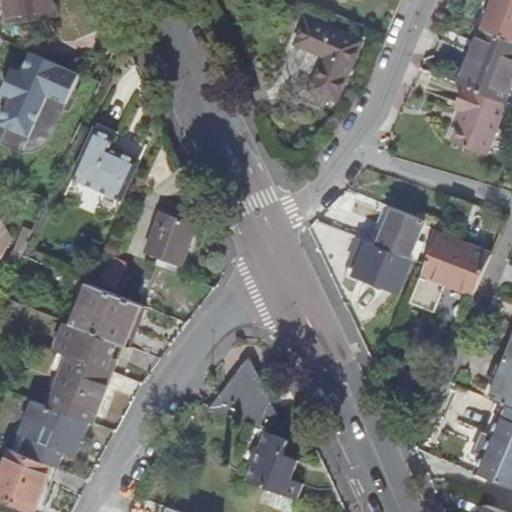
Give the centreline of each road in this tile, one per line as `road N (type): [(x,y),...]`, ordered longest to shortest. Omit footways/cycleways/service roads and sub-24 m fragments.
road 1 (residential): [(97,511),(167,386),(229,308),(289,276)]
road 2 (secondary): [(289,276),(402,511)]
road 3 (secondary): [(158,0),(264,226)]
road 4 (residential): [(511,202),(347,151)]
road 5 (residential): [(347,151),(379,108),(423,0)]
